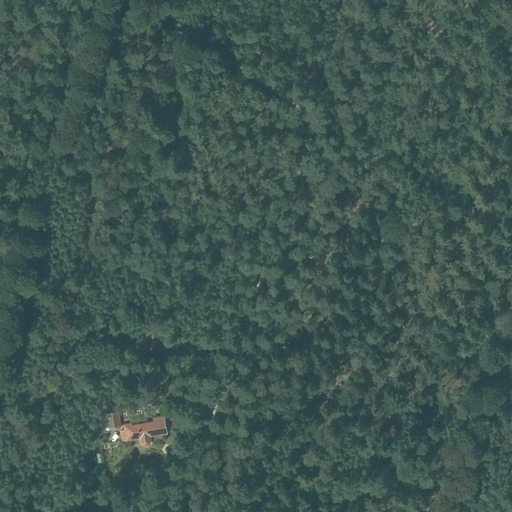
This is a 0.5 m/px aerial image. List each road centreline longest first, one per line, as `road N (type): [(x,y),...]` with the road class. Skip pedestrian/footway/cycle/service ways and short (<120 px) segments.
road 1 (track): [(180,511),(303,115),(139,0)]
road 2 (track): [(511,352),(462,511)]
